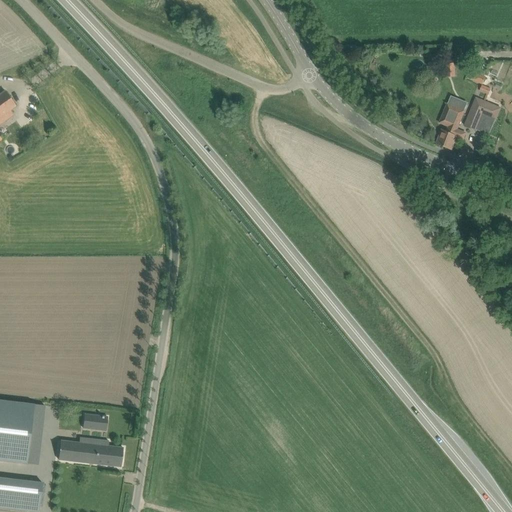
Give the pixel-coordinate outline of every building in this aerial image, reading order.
[(455,63),(446,64),(446,78),(456,77),(455,63)] [(469,79),(483,85),(486,77),(472,71),(469,79)] [(482,85),(480,91),(489,95),(491,89),(482,85)] [(5,91),(0,94),(0,116),(7,112),(16,106),(5,91)] [(475,99),(469,117),(465,126),(477,130),(477,129),(488,134),(494,119),(496,120),(500,108),(475,99)] [(441,134),(437,143),(452,150),(457,137),(463,139),(466,133),(457,129),(457,128),(460,120),(464,111),(448,105),(447,105),(440,123),(444,125),(449,127),(447,131),(442,130),(441,134)] [(442,209),(434,199),(428,204),(436,214),(442,209)] [(0,399),(0,459),(27,463),(34,404),(0,399)] [(85,414),(83,428),(105,431),(107,416),(85,414)] [(121,467),(123,448),(108,446),(108,441),(91,439),(91,444),(61,440),(58,459),(121,467)] [(0,477),(0,507),(39,511),(42,482),(0,477)]
